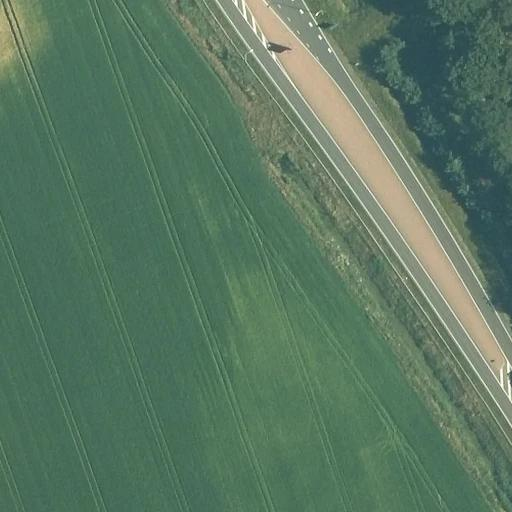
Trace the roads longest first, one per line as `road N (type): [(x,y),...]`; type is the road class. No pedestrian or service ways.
road 1 (trunk): [(223,0),(511,420)]
road 2 (trunk): [(511,356),(420,200),(285,0)]
